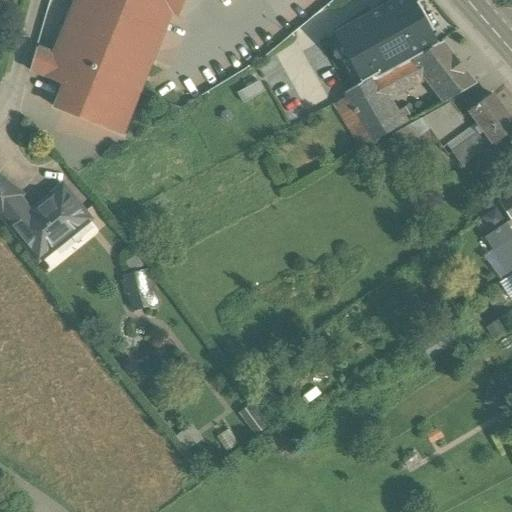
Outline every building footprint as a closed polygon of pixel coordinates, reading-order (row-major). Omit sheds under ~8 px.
[(76,0),(69,17),(68,18),(69,19),(61,38),(60,37),(60,38),(60,39),(54,56),(50,54),(51,51),(50,51),(49,54),(37,49),(38,46),(37,48),(35,47),(35,49),(30,69),(29,69),(29,70),(30,71),(30,70),(47,77),(46,78),(47,78),(48,77),(64,84),(55,107),(55,106),(54,108),(56,108),(64,111),(63,112),(65,112),(65,111),(77,117),(78,118),(79,117),(91,122),(91,123),(92,123),(93,123),(105,128),(106,129),(106,128),(120,134),(119,134),(121,135),(121,134),(121,133),(129,114),(130,113),(129,113),(137,94),(138,93),(137,92),(145,73),(146,74),(146,72),(153,53),(154,54),(154,52),(161,33),(162,33),(163,32),(162,32),(170,13),(171,12),(170,12),(175,0),(76,0)] [(411,0),(395,0),(332,36),(360,85),(368,80),(370,80),(377,80),(413,60),(438,46),(430,32),(433,31),(417,3),(414,5),(411,0)] [(438,46),(413,60),(421,72),(432,89),(463,71),(442,43),(438,46)] [(413,60),(377,80),(370,80),(368,80),(381,102),(408,86),(406,81),(421,72),(413,60)] [(463,71),(432,89),(442,103),(473,85),(463,71)] [(381,102),(368,80),(360,85),(344,94),(346,98),(367,131),(373,142),(396,129),(391,120),(381,102)] [(55,88),(37,81),(34,87),(52,95),(55,88)] [(511,130),(511,124),(491,97),(469,113),(483,132),(492,144),(493,145),(511,130)] [(367,131),(346,98),(333,106),(353,140),(367,131)] [(450,102),(421,118),(429,129),(433,134),(460,115),(450,102)] [(409,122),(402,110),(393,115),(391,120),(396,129),(409,122)] [(460,115),(433,134),(439,142),(465,122),(460,115)] [(421,118),(393,134),(403,148),(429,129),(421,118)] [(483,132),(452,154),(462,167),(492,144),(483,132)] [(21,196),(0,178),(0,216),(2,218),(18,199),(21,196)] [(37,208),(30,214),(18,199),(3,217),(32,254),(43,245),(48,252),(88,220),(62,188),(48,200),(46,198),(35,207),(37,208)] [(511,193),(498,203),(510,222),(511,220),(511,193)] [(511,234),(505,224),(483,239),(507,276),(511,272),(511,234)] [(511,274),(499,283),(511,301),(511,299),(511,274)] [(150,275),(126,280),(134,313),(157,307),(150,275)] [(499,319),(487,328),(495,340),(508,330),(499,319)] [(452,345),(442,330),(417,346),(427,361),(452,345)] [(267,428),(250,407),(241,414),(259,435),(267,428)] [(200,439),(191,426),(176,437),(184,449),(200,439)] [(236,445),(227,433),(219,439),(228,451),(236,445)]
